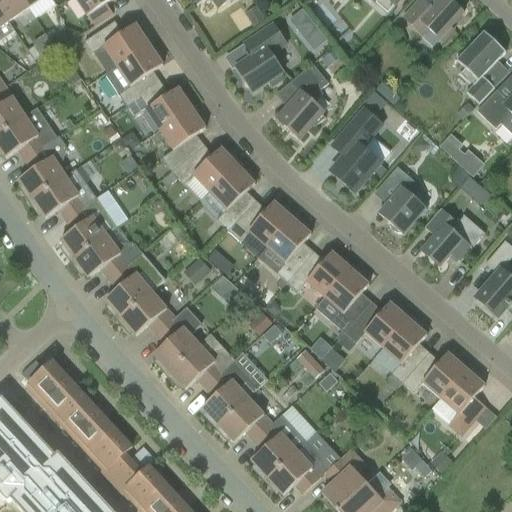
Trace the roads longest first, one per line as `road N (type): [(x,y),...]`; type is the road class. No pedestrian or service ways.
road 1 (residential): [(511,373),(270,160),(155,0)]
road 2 (residential): [(256,511),(76,321)]
road 3 (residential): [(76,321),(0,210)]
